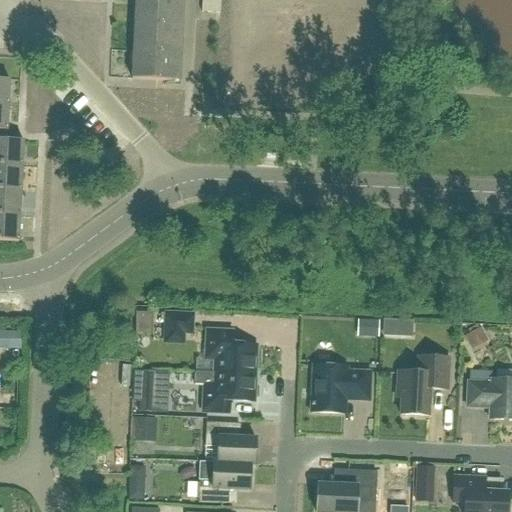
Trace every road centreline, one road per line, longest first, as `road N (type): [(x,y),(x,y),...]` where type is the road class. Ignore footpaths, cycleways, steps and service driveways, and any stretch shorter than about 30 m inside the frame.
road 1 (unclassified): [(511,193),(179,180)]
road 2 (residential): [(179,180),(39,29),(9,17)]
road 3 (residential): [(511,455),(288,446)]
road 4 (residential): [(46,272),(35,472)]
road 5 (unclassified): [(179,180),(46,272)]
